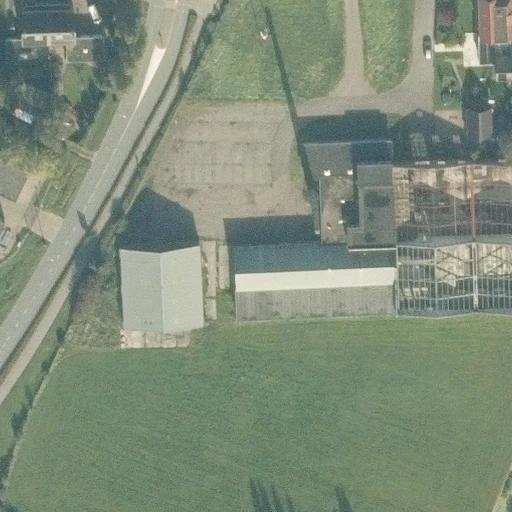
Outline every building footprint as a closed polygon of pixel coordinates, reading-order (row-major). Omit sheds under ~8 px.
[(477,0),(478,17),(479,34),(493,33),(494,61),(494,78),(505,78),(505,74),(511,73),(511,44),(509,45),(509,33),(510,33),(509,17),(508,0),(477,0)] [(46,17),(46,37),(65,37),(66,59),(103,57),(102,34),(73,35),(72,17),(72,6),(63,6),(62,2),(47,3),(45,3),(46,17)] [(29,38),(46,37),(46,17),(45,3),(30,3),(30,7),(20,7),(21,36),(4,36),(5,60),(18,59),(18,49),(29,49),(29,38)] [(22,80),(15,95),(41,106),(48,91),(22,80)] [(10,113),(28,121),(35,107),(17,99),(10,113)] [(465,107),(465,135),(490,135),(490,106),(465,107)] [(62,138),(69,122),(54,115),(46,131),(62,138)] [(511,157),(390,161),(389,139),(302,142),(304,175),(320,174),(323,241),(232,245),(236,316),(511,305),(511,157)] [(0,189),(14,197),(30,163),(0,147),(0,189)] [(121,325),(202,321),(199,242),(118,245),(121,325)]
